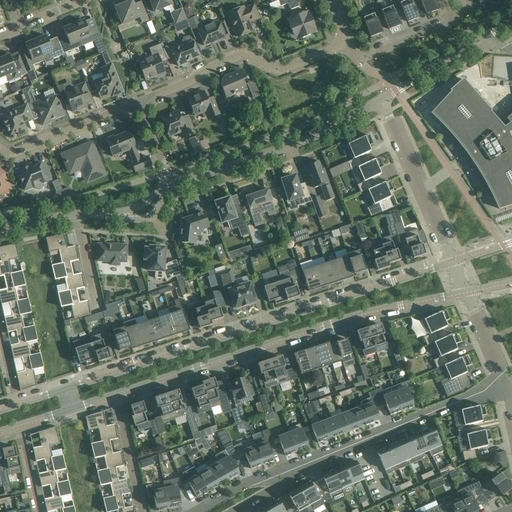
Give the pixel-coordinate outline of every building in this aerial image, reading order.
[(169,11),(175,25),(186,20),(182,9),(174,12),(171,5),(172,5),(169,0),(148,0),(154,12),(163,8),(163,9),(164,9),(164,10),(165,11),(166,11),(167,11),(168,11),(169,11)] [(295,0),(279,0),(281,6),(288,4),(291,10),(299,7),(295,0)] [(382,11),(381,11),(385,20),(389,30),(400,25),(396,16),(404,13),(400,3),(398,0),(393,0),(389,2),(391,7),(388,8),(382,11)] [(404,13),(407,22),(418,18),(414,8),(422,5),(420,0),(407,0),(400,3),(404,13)] [(420,0),(422,5),(426,15),(437,10),(433,1),(435,0),(420,0)] [(148,21),(141,2),(134,5),(133,3),(127,5),(124,4),(115,8),(117,13),(115,14),(117,20),(119,19),(122,25),(136,19),(138,24),(141,23),(141,24),(148,21)] [(194,8),(187,2),(182,9),(189,14),(194,8)] [(230,20),(237,38),(252,32),(248,23),(259,18),(254,5),(244,9),(243,7),(236,10),(235,8),(225,12),(228,20),(230,20)] [(381,11),(382,11),(380,6),(371,10),(373,14),(363,18),(370,37),(381,33),(377,24),(385,20),(381,11)] [(314,25),(311,18),(301,14),(294,17),(290,27),(293,34),(303,38),(310,35),(314,25)] [(84,20),(73,24),(82,46),(94,42),(98,54),(99,54),(107,51),(97,27),(88,30),(84,20)] [(175,25),(173,26),(176,33),(189,27),(186,20),(175,25)] [(151,22),(146,24),(151,35),(156,33),(151,22)] [(195,26),(190,28),(190,29),(195,40),(200,37),(204,46),(211,43),(212,45),(216,43),(225,39),(218,22),(201,29),(197,30),(195,26)] [(77,48),(82,46),(73,24),(63,29),(67,38),(58,42),(63,54),(77,48)] [(163,30),(156,33),(158,40),(162,38),(164,34),(163,30)] [(63,55),(63,54),(58,42),(56,38),(48,41),(46,36),(35,40),(42,57),(47,55),(48,58),(52,60),(63,55)] [(191,37),(188,36),(183,38),(181,42),(182,44),(169,49),(171,56),(173,59),(174,58),(178,66),(192,61),(192,59),(199,56),(193,42),(191,37)] [(44,61),(42,57),(35,40),(25,44),(29,54),(20,57),(26,73),(34,70),(32,65),(44,61)] [(147,58),(138,62),(145,81),(158,75),(158,76),(159,77),(159,76),(164,75),(165,74),(164,71),(161,63),(167,61),(166,58),(163,51),(160,44),(149,49),(152,56),(147,58)] [(169,49),(163,51),(166,58),(171,56),(169,49)] [(103,73),(91,78),(96,90),(100,99),(111,94),(112,96),(123,92),(112,65),(107,51),(99,54),(105,68),(101,69),(103,73)] [(0,55),(0,62),(6,76),(15,72),(18,78),(27,74),(26,73),(20,57),(19,54),(10,57),(8,53),(0,55)] [(88,68),(85,60),(79,63),(81,69),(82,70),(88,68)] [(81,69),(79,63),(79,62),(72,65),(74,70),(77,71),(81,69)] [(246,89),(239,72),(223,78),(221,85),(226,98),(246,89)] [(431,113),(434,116),(437,119),(440,122),(442,123),(444,125),(447,128),(450,132),(453,135),(457,140),(460,144),(465,150),(471,159),(478,169),(483,176),(487,183),(491,191),(494,198),(496,203),(499,209),(511,205),(511,113),(506,119),(510,123),(503,128),(490,113),(491,111),(463,79),(449,91),(451,92),(431,113)] [(260,96),(254,81),(247,84),(253,99),(260,96)] [(92,101),(84,83),(72,89),(73,91),(65,94),(69,103),(72,112),(87,107),(85,104),(92,101)] [(18,85),(11,88),(13,93),(20,91),(18,85)] [(30,87),(21,90),(24,98),(27,105),(33,103),(33,104),(36,102),(33,95),(30,87)] [(204,93),(198,96),(188,100),(195,116),(201,113),(203,118),(208,116),(209,119),(219,115),(212,98),(207,100),(204,93)] [(33,103),(27,105),(29,110),(33,119),(33,120),(39,118),(42,126),(55,121),(54,119),(63,115),(60,106),(56,96),(46,100),(45,98),(36,102),(33,104),(33,103)] [(33,119),(27,105),(0,115),(0,118),(5,131),(7,130),(8,132),(9,132),(10,136),(17,133),(18,135),(27,132),(23,123),(33,119)] [(181,119),(178,112),(172,114),(161,118),(169,137),(181,133),(183,139),(195,134),(188,116),(181,119)] [(135,148),(128,132),(114,138),(113,136),(105,140),(113,157),(128,151),(132,160),(139,157),(135,148)] [(350,171),(356,168),(362,166),(358,157),(369,153),(367,148),(373,145),(369,135),(348,145),(346,145),(352,160),(347,162),(350,171)] [(104,175),(93,147),(82,151),(84,154),(79,156),(77,152),(77,151),(76,151),(76,150),(75,150),(74,151),(63,155),(70,173),(81,169),(87,182),(104,175)] [(151,166),(147,157),(131,163),(135,172),(151,166)] [(356,168),(350,171),(357,185),(360,194),(366,191),(372,189),(368,180),(379,176),(377,171),(383,168),(379,158),(362,166),(356,168)] [(321,169),(318,161),(304,166),(311,183),(312,183),(314,189),(320,186),(326,202),(334,198),(323,169),(321,169)] [(50,180),(44,164),(33,168),(31,165),(16,171),(24,191),(33,187),(34,188),(35,189),(36,190),(37,190),(38,190),(39,190),(40,189),(41,189),(42,188),(42,187),(43,187),(43,186),(43,185),(43,184),(43,183),(50,180)] [(4,173),(0,170),(0,200),(1,199),(1,198),(2,197),(2,196),(1,195),(11,191),(4,173)] [(298,206),(311,202),(311,199),(304,183),(298,185),(295,176),(292,177),(291,175),(283,178),(284,179),(281,180),(288,201),(295,199),(297,207),(298,206)] [(62,190),(58,180),(52,183),(56,193),(55,195),(56,199),(64,197),(62,190)] [(372,189),(366,191),(372,206),(367,208),(370,217),(381,212),(382,212),(392,208),(389,199),(386,193),(387,193),(393,191),(389,181),(372,189)] [(68,188),(62,190),(64,197),(73,195),(70,189),(68,188)] [(276,214),(268,189),(245,197),(245,199),(244,200),(246,207),(248,207),(255,227),(263,224),(260,214),(267,212),(268,216),(276,214)] [(326,217),(318,197),(311,199),(311,202),(318,219),(326,217)] [(232,207),(229,198),(215,202),(217,208),(216,209),(217,211),(217,210),(222,223),(229,221),(232,229),(238,227),(241,236),(249,234),(239,205),(232,207)] [(394,224),(401,222),(398,211),(391,214),(394,224)] [(208,227),(203,212),(182,220),(179,243),(195,244),(196,232),(208,227)] [(391,214),(385,216),(388,226),(394,224),(391,214)] [(401,222),(394,224),(398,236),(402,248),(403,251),(406,250),(407,249),(408,250),(410,249),(413,259),(425,255),(425,254),(422,245),(420,245),(420,244),(427,242),(422,230),(418,232),(417,229),(405,233),(404,231),(401,222)] [(362,223),(361,224),(355,225),(359,239),(366,237),(362,223)] [(343,227),(339,229),(340,232),(341,235),(349,232),(347,226),(343,227)] [(339,229),(331,231),(334,238),(341,236),(341,235),(340,232),(339,229)] [(302,234),(294,237),(295,243),(304,240),(302,234)] [(63,235),(46,239),(46,241),(47,247),(49,253),(60,250),(63,263),(51,266),(79,260),(75,246),(65,248),(63,235)] [(390,236),(380,240),(381,243),(389,268),(388,264),(400,261),(396,250),(394,251),(392,242),(390,236)] [(376,272),(389,268),(381,243),(368,247),(370,253),(372,252),(375,261),(373,261),(376,272)] [(0,247),(0,253),(2,262),(0,261),(0,276),(22,272),(22,271),(11,274),(8,261),(19,258),(16,244),(0,247)] [(126,245),(97,244),(97,262),(110,262),(110,266),(119,266),(119,262),(126,263),(126,245)] [(164,279),(165,281),(176,277),(181,275),(176,261),(167,263),(167,264),(164,264),(165,248),(161,248),(161,245),(153,245),(153,247),(150,247),(149,249),(145,249),(144,260),(149,260),(148,271),(155,271),(155,278),(164,279)] [(229,252),(231,261),(255,254),(252,245),(229,252)] [(359,251),(347,254),(354,275),(365,271),(359,251)] [(343,280),(343,281),(354,277),(354,275),(350,265),(347,254),(347,255),(347,256),(336,260),(339,270),(343,280)] [(79,260),(51,266),(53,274),(55,280),(66,278),(69,291),(57,293),(58,294),(85,288),(81,273),(81,274),(71,276),(69,263),(78,261),(79,261),(79,260)] [(331,284),(332,285),(343,281),(343,280),(339,270),(336,260),(325,264),(328,274),(331,284)] [(289,273),(279,276),(287,301),(299,297),(296,286),(294,287),(292,280),(300,278),(294,262),(286,265),(289,273)] [(313,267),(320,288),(332,285),(331,284),(328,274),(325,264),(313,267)] [(308,292),(320,288),(313,267),(301,271),(305,282),(304,283),(308,292)] [(214,273),(215,275),(220,291),(221,291),(220,290),(228,287),(229,290),(228,290),(234,309),(241,306),(242,307),(248,305),(248,304),(255,302),(249,283),(236,288),(230,270),(215,275),(215,273),(214,273)] [(22,272),(0,276),(0,277),(5,276),(8,289),(0,290),(0,301),(1,305),(28,299),(17,301),(14,288),(25,286),(24,280),(23,274),(22,272)] [(275,305),(287,301),(279,276),(267,280),(269,285),(263,287),(268,302),(274,301),(275,305)] [(141,278),(135,280),(140,292),(145,290),(141,278)] [(185,288),(183,280),(177,282),(179,289),(182,296),(187,294),(185,288)] [(85,288),(58,294),(59,302),(61,308),(72,305),(75,319),(91,315),(87,301),(77,303),(75,290),(84,288),(85,288)] [(28,299),(1,305),(1,306),(11,303),(14,316),(4,318),(7,332),(34,326),(23,329),(20,316),(31,313),(30,307),(28,299)] [(177,334),(177,335),(189,331),(185,318),(184,318),(182,310),(178,300),(174,301),(176,306),(168,309),(170,314),(173,324),(177,334)] [(203,301),(211,326),(212,326),(211,322),(222,319),(219,308),(217,309),(214,300),(204,303),(203,301)] [(199,330),(211,326),(203,301),(191,305),(193,311),(195,310),(198,319),(196,319),(199,330)] [(423,338),(427,346),(438,341),(435,333),(445,328),(443,323),(449,320),(445,311),(424,320),(422,321),(429,335),(423,338)] [(159,318),(166,339),(177,335),(177,334),(173,324),(170,314),(159,318)] [(147,322),(154,343),(166,339),(159,318),(147,322)] [(131,348),(131,350),(143,346),(136,325),(134,320),(123,324),(124,327),(131,348)] [(136,325),(143,346),(154,343),(147,322),(136,325)] [(380,324),(368,328),(376,353),(388,349),(386,343),(384,343),(382,335),(383,334),(380,324)] [(34,326),(7,332),(7,333),(8,333),(17,331),(20,344),(10,346),(13,360),(40,354),(40,353),(29,356),(26,343),(37,341),(36,335),(34,327),(34,326)] [(119,352),(131,348),(124,327),(112,331),(119,352)] [(364,357),(376,353),(368,328),(356,332),(359,342),(361,342),(364,351),(362,351),(364,357)] [(90,338),(98,363),(110,359),(107,348),(105,349),(102,341),(104,340),(102,334),(90,338)] [(438,341),(427,346),(432,344),(439,358),(433,361),(437,369),(442,366),(448,364),(445,356),(455,351),(453,346),(459,343),(455,334),(438,341)] [(86,367),(98,363),(90,338),(90,339),(79,342),(79,340),(72,343),(74,349),(79,364),(85,362),(86,367)] [(342,362),(344,368),(354,364),(346,339),(336,343),(335,341),(342,362)] [(332,365),(342,362),(335,341),(325,344),(325,345),(328,355),(332,365)] [(318,358),(321,368),(332,365),(328,355),(325,345),(325,344),(314,347),(315,348),(318,358)] [(314,347),(304,351),(307,358),(309,365),(311,372),(321,368),(318,358),(315,348),(314,347)] [(296,363),(300,375),(311,372),(309,365),(307,358),(304,351),(293,354),(296,364),(296,363)] [(404,367),(401,360),(399,353),(393,355),(396,362),(398,369),(404,367)] [(40,354),(13,360),(14,360),(23,358),(26,371),(16,373),(20,392),(35,386),(32,370),(43,368),(42,362),(40,354)] [(269,360),(277,385),(289,381),(297,379),(294,368),(284,371),(283,367),(285,367),(281,356),(269,360)] [(465,357),(448,364),(442,366),(447,378),(440,381),(447,397),(462,391),(457,378),(465,374),(463,369),(469,366),(465,357)] [(265,389),(277,385),(269,360),(257,364),(260,375),(262,374),(265,382),(263,383),(265,389)] [(359,367),(362,375),(364,381),(370,379),(365,365),(359,367)] [(248,385),(245,378),(242,379),(241,377),(234,379),(235,381),(233,382),(234,385),(229,387),(233,399),(234,399),(236,405),(239,403),(240,404),(252,400),(251,396),(254,395),(250,385),(248,385)] [(202,383),(211,411),(210,409),(219,406),(222,415),(231,412),(229,407),(224,392),(217,395),(215,390),(217,389),(214,379),(202,383)] [(403,382),(392,387),(395,393),(402,411),(408,408),(408,409),(412,408),(411,407),(413,407),(408,394),(414,391),(411,386),(406,388),(403,382)] [(199,414),(211,411),(202,383),(201,383),(202,386),(190,390),(194,400),(196,400),(199,408),(197,409),(199,414)] [(380,389),(374,391),(380,407),(386,405),(390,416),(401,411),(402,411),(395,393),(392,387),(381,391),(380,389)] [(166,394),(174,419),(186,415),(184,409),(182,410),(179,401),(181,401),(178,390),(166,394)] [(308,400),(319,396),(318,393),(317,391),(307,394),(308,400)] [(372,422),(379,420),(374,409),(380,407),(374,391),(369,393),(370,398),(360,402),(362,407),(368,424),(369,424),(372,423),(372,422)] [(154,419),(154,420),(159,434),(165,432),(162,423),(174,419),(166,394),(154,398),(157,409),(159,408),(162,416),(154,419)] [(273,413),(266,394),(259,397),(261,403),(264,414),(265,416),(271,414),(273,413)] [(159,434),(154,420),(147,422),(144,413),(146,413),(142,402),(130,406),(133,416),(131,417),(135,427),(136,426),(138,432),(150,428),(152,436),(159,434)] [(261,403),(255,404),(259,416),(264,414),(261,403)] [(457,428),(459,437),(471,434),(469,425),(480,423),(479,417),(486,416),(483,406),(461,411),(459,411),(463,427),(457,428)] [(352,411),(358,428),(364,425),(365,426),(368,425),(367,424),(368,424),(362,407),(352,411)] [(243,423),(238,409),(232,411),(236,425),(243,423)] [(352,411),(342,415),(348,432),(358,428),(352,411)] [(91,444),(117,439),(114,425),(104,427),(101,412),(85,417),(88,431),(99,429),(102,442),(91,444)] [(342,415),(332,419),(338,435),(348,432),(342,415)] [(193,416),(186,418),(192,434),(198,432),(197,429),(193,416)] [(332,419),(321,423),(328,439),(338,435),(332,419)] [(318,424),(311,427),(317,443),(328,439),(321,423),(318,424)] [(288,429),(296,452),(308,447),(303,434),(309,432),(307,427),(301,429),(299,424),(288,429)] [(35,462),(62,456),(62,455),(51,458),(49,447),(60,444),(56,427),(39,432),(42,447),(33,449),(32,449),(35,462)] [(422,432),(421,433),(429,451),(431,456),(443,451),(440,446),(433,428),(426,431),(425,430),(422,431),(422,432)] [(254,442),(253,442),(262,465),(269,462),(269,463),(273,462),(272,461),(274,460),(270,451),(276,449),(274,445),(272,440),(268,429),(262,432),(264,438),(254,442)] [(290,454),(296,452),(288,429),(287,429),(289,434),(278,438),(272,440),(274,445),(280,443),(285,456),(287,455),(287,456),(290,455),(290,454)] [(471,434),(459,437),(465,435),(468,451),(462,452),(464,461),(476,458),(474,449),(485,447),(484,442),(491,440),(489,430),(471,434)] [(418,455),(429,451),(421,433),(420,433),(420,432),(416,434),(417,435),(410,438),(420,460),(418,455)] [(204,437),(198,439),(202,445),(207,442),(204,437)] [(410,438),(399,442),(409,465),(420,460),(410,438)] [(117,439),(91,444),(93,453),(94,459),(105,456),(108,469),(97,472),(123,466),(120,452),(110,454),(107,441),(117,439)] [(241,444),(233,447),(239,459),(245,456),(251,470),(262,465),(253,442),(242,447),(241,444)] [(398,470),(409,465),(399,442),(388,447),(398,470)] [(225,450),(215,456),(215,458),(228,480),(239,474),(232,462),(239,459),(233,447),(231,444),(224,448),(225,450)] [(6,462),(0,463),(0,473),(1,478),(1,480),(8,478),(8,476),(20,473),(19,467),(21,467),(18,457),(16,457),(14,447),(1,450),(4,461),(6,460),(6,462)] [(182,447),(176,449),(181,457),(186,454),(182,447)] [(388,447),(377,452),(385,470),(387,475),(398,470),(388,447)] [(62,456),(35,462),(36,462),(45,460),(48,472),(39,474),(38,474),(41,487),(68,481),(57,483),(54,472),(65,470),(66,470),(64,464),(62,456)] [(215,458),(205,464),(218,486),(228,480),(215,458)] [(356,461),(344,466),(352,484),(363,479),(356,461)] [(205,464),(195,470),(207,492),(208,491),(209,492),(212,490),(212,489),(218,486),(205,464)] [(123,466),(97,472),(99,480),(100,486),(111,484),(114,496),(130,493),(127,479),(126,479),(117,482),(114,469),(123,467),(124,467),(123,466)] [(334,470),(333,471),(341,489),(352,484),(344,466),(338,469),(337,468),(334,470)] [(206,493),(207,492),(194,468),(183,474),(184,476),(180,478),(184,490),(190,487),(197,498),(203,494),(203,495),(207,493),(206,493)] [(502,473),(507,480),(510,478),(508,469),(502,473)] [(324,482),(318,485),(322,491),(325,496),(327,500),(327,501),(332,499),(343,494),(341,489),(333,471),(332,472),(332,471),(328,472),(329,473),(322,476),(324,482)] [(480,487),(488,503),(495,498),(494,496),(499,493),(502,496),(511,489),(500,475),(492,481),(490,479),(480,487)] [(8,478),(1,480),(3,487),(4,494),(11,492),(8,478)] [(180,478),(163,482),(165,489),(164,489),(168,509),(181,506),(178,493),(184,490),(180,478)] [(68,481),(41,487),(41,488),(42,488),(41,487),(51,485),(54,498),(44,500),(46,511),(49,511),(74,507),(74,506),(62,509),(60,498),(71,495),(70,489),(68,481)] [(428,484),(431,490),(437,487),(434,481),(428,484)] [(310,482),(299,488),(312,511),(327,502),(328,502),(327,501),(327,500),(325,496),(322,491),(318,485),(313,487),(310,482)] [(478,482),(466,487),(469,495),(460,499),(465,511),(475,511),(478,511),(476,507),(481,504),(481,506),(488,503),(480,487),(478,482)] [(162,510),(168,509),(164,489),(152,492),(151,485),(145,486),(147,499),(153,497),(156,511),(158,511),(162,511),(162,510)] [(295,507),(290,509),(291,511),(309,511),(312,511),(299,488),(293,492),(293,491),(289,493),(290,494),(288,495),(295,507)] [(114,496),(103,499),(105,507),(105,511),(112,511),(117,511),(133,511),(133,507),(132,507),(123,509),(120,496),(129,494),(130,494),(130,493),(114,496)] [(443,504),(438,507),(440,511),(465,511),(460,499),(457,493),(442,500),(443,504)] [(291,511),(290,509),(284,511),(278,500),(267,507),(270,511),(291,511)]
